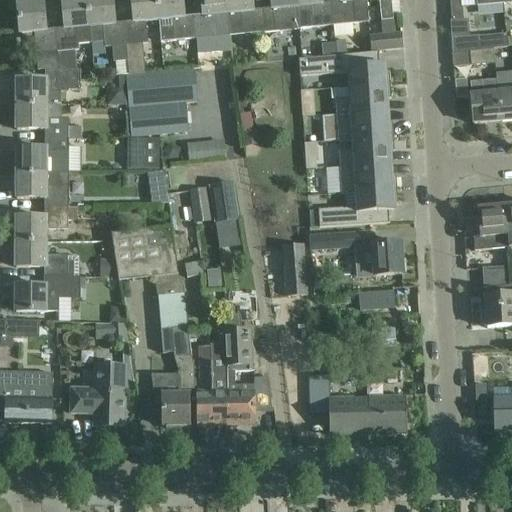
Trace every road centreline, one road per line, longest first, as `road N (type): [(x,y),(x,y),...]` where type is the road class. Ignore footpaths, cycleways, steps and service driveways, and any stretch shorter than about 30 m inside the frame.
road 1 (residential): [(455,475),(29,474)]
road 2 (residential): [(455,475),(434,171)]
road 3 (residential): [(434,171),(422,0)]
